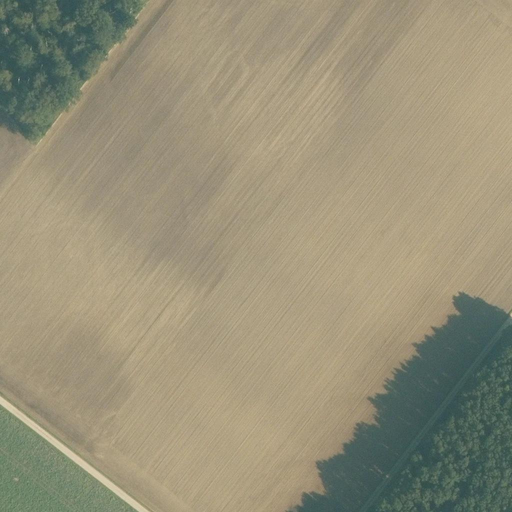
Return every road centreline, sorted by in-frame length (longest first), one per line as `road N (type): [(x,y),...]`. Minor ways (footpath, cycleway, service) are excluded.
road 1 (track): [(362,511),(509,321)]
road 2 (track): [(0,401),(141,511)]
